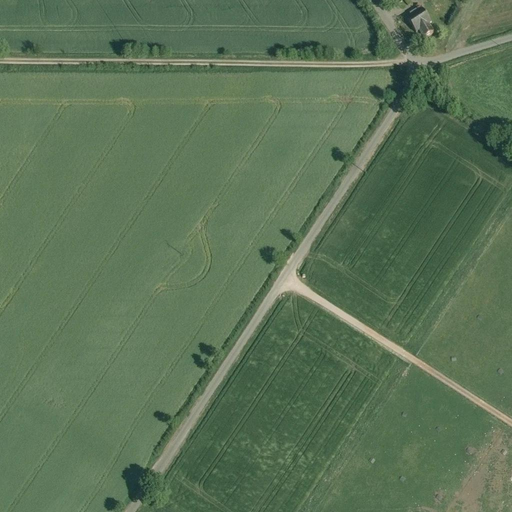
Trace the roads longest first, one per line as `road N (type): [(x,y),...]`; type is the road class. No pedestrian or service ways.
road 1 (unclassified): [(418,70),(133,511)]
road 2 (track): [(414,62),(0,63)]
